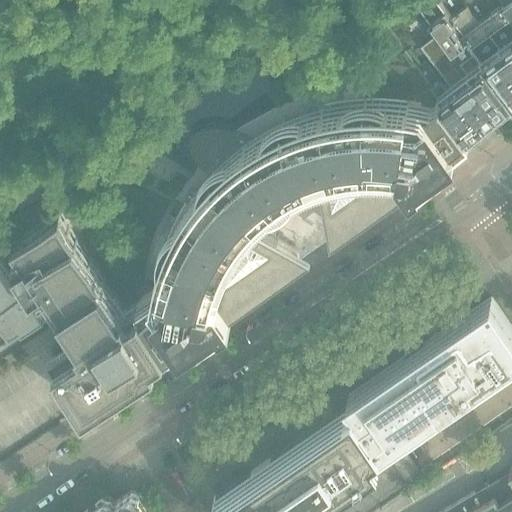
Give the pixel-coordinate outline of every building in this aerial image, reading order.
[(511,21),(503,9),(484,23),(472,7),(454,21),(438,0),(430,0),(421,7),(439,30),(453,49),(468,37),(511,97),(511,21)] [(511,0),(510,0),(501,7),(503,9),(511,21),(511,0)] [(511,97),(468,37),(453,49),(439,30),(421,44),(451,83),(446,87),(441,80),(439,80),(438,81),(437,81),(431,86),(470,139),(472,137),(479,132),(485,126),(500,114),(511,104),(511,97)] [(295,245),(274,233),(247,218),(253,212),(257,207),(263,201),(275,191),(279,188),(297,177),(303,174),(311,170),(319,167),(328,218),(329,223),(332,226),(336,229),(340,230),(345,229),(349,227),(411,183),(413,184),(432,169),(439,167),(445,164),(450,159),(454,153),(456,150),(470,139),(431,86),(420,73),(419,73),(416,71),(409,68),(402,66),(395,66),(387,68),(385,69),(379,72),(373,77),(369,83),(367,89),(365,98),(358,98),(339,101),(321,105),(319,102),(317,101),(313,101),(311,102),(309,105),(309,108),(300,111),(295,113),(283,118),(278,120),(262,129),(249,137),(238,132),(236,131),(232,130),(228,128),(225,127),(221,127),(218,126),(215,126),(211,126),(208,126),(204,127),(201,128),(197,129),(194,131),(191,134),(189,137),(188,141),(188,144),(189,148),(190,151),(192,155),(194,157),(194,158),(196,160),(198,162),(200,164),(203,167),(210,171),(200,182),(195,189),(192,188),(189,188),(186,191),(185,194),(186,197),(188,199),(178,215),(170,231),(166,239),(160,258),(154,281),(153,290),(137,302),(124,310),(117,299),(60,212),(12,243),(22,259),(16,263),(43,306),(53,300),(79,340),(47,361),(54,371),(59,368),(85,408),(170,352),(187,341),(185,337),(202,324),(208,328),(233,312),(232,311),(294,267),(297,263),(299,259),(300,257),(299,252),(298,248),(295,245)] [(0,334),(43,306),(16,263),(0,239),(0,334)] [(381,445),(511,355),(511,326),(491,296),(424,343),(423,342),(422,343),(423,343),(406,355),(405,355),(405,356),(348,394),(353,402),(381,445)] [(299,511),(386,452),(381,445),(353,402),(215,497),(214,497),(223,511),(299,511)] [(511,511),(511,466),(511,467),(511,468),(511,491),(498,500),(495,494),(495,493),(481,501),(475,491),(462,498),(439,511),(511,511)] [(130,491),(114,503),(120,511),(151,511),(148,507),(147,507),(139,496),(139,495),(130,491)] [(120,511),(114,503),(111,498),(110,498),(105,497),(97,502),(96,508),(97,509),(91,511),(120,511)]
